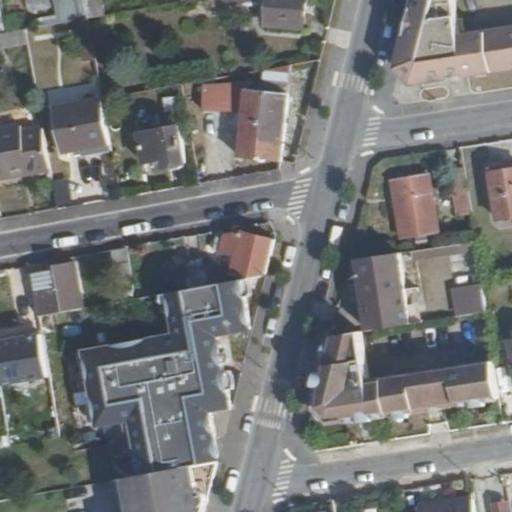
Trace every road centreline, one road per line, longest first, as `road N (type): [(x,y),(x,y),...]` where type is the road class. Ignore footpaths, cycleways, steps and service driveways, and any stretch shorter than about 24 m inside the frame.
road 1 (residential): [(0,247),(328,190)]
road 2 (residential): [(328,190),(256,488)]
road 3 (residential): [(256,488),(511,449)]
road 4 (residential): [(343,137),(511,112)]
road 5 (residential): [(376,0),(343,137)]
